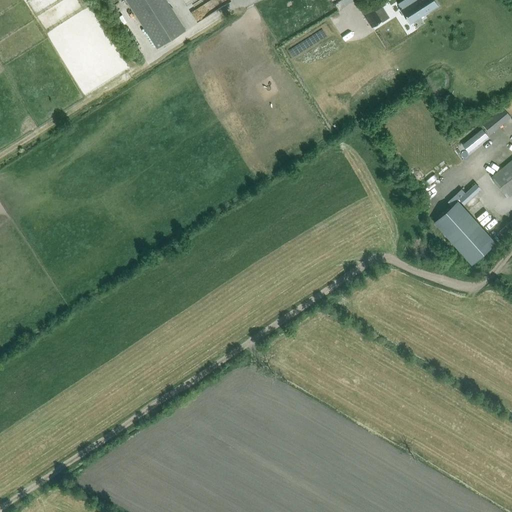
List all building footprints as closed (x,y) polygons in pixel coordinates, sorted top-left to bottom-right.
[(126,0),(156,48),(185,30),(166,0),(126,0)] [(211,0),(192,10),(198,21),(213,13),(216,19),(227,14),(221,3),(226,0),(211,0)] [(368,0),(375,11),(386,4),(383,0),(368,0)] [(400,9),(410,24),(438,6),(434,0),(403,0),(398,3),(401,9),(400,9)] [(511,117),(502,107),(482,123),(491,134),(511,117)] [(482,129),(462,145),(469,152),(488,136),(482,129)] [(511,160),(492,177),(508,197),(511,193),(511,160)] [(457,200),(465,193),(461,189),(447,202),(451,206),(457,200)] [(432,222),(471,265),(495,243),(457,200),(451,206),(432,222)]
